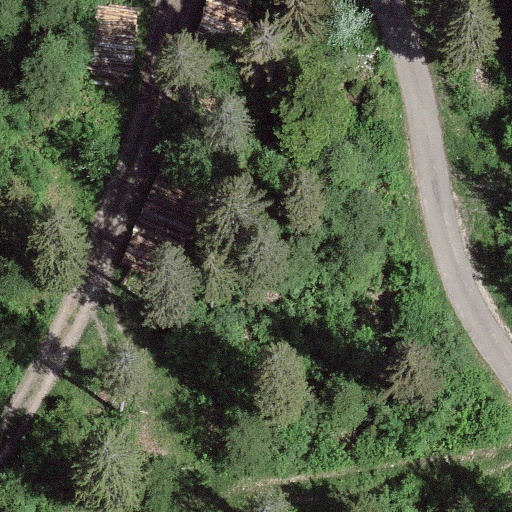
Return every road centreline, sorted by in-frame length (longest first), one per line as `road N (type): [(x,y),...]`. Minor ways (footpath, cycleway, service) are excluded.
road 1 (track): [(0,450),(93,303),(177,0)]
road 2 (unclassified): [(511,368),(458,275),(430,177),(410,53),(383,0)]
